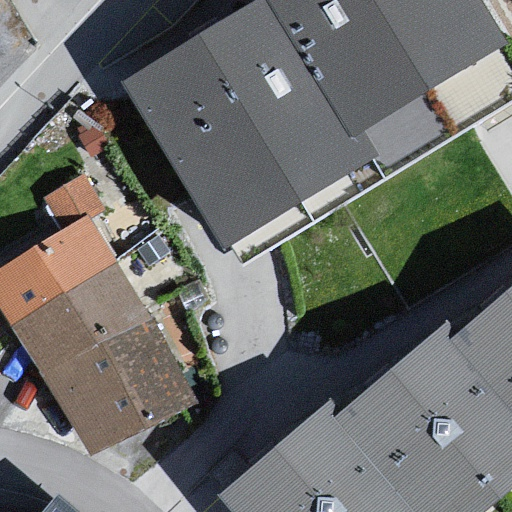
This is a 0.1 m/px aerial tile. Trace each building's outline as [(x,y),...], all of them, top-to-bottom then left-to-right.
[(511,14),(502,0),(284,0),(390,138),(511,63),(511,14)] [(283,1),(139,85),(258,260),(410,164),(390,138),(283,1)] [(87,222),(0,272),(0,297),(89,452),(187,396),(87,222)] [(511,268),(441,316),(511,405),(511,268)] [(472,511),(511,482),(511,405),(441,316),(338,399),(423,511),(472,511)] [(423,511),(328,389),(217,487),(237,511),(423,511)] [(67,511),(51,499),(40,511),(67,511)]
